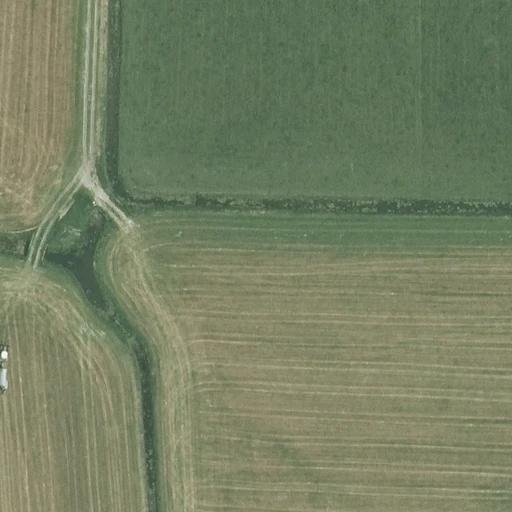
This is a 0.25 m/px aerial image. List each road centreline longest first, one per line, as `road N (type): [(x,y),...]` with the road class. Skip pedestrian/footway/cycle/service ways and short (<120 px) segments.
road 1 (track): [(91,0),(88,166),(99,198),(136,239)]
road 2 (track): [(88,166),(43,231),(26,273)]
